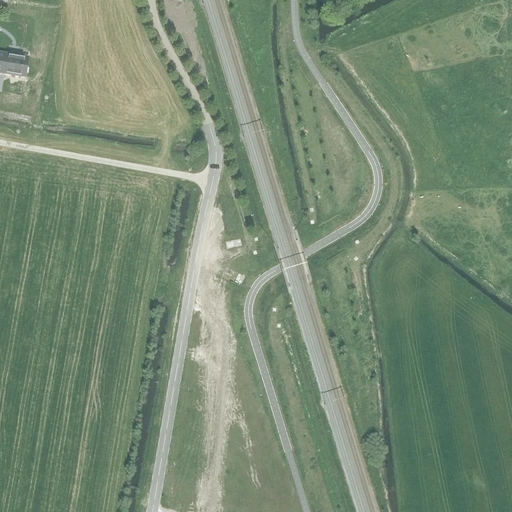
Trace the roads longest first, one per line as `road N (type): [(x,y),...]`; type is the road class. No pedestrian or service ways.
road 1 (unclassified): [(151,511),(215,160),(209,128),(147,0)]
road 2 (unclassified): [(511,198),(455,174),(358,59),(309,32),(297,11)]
